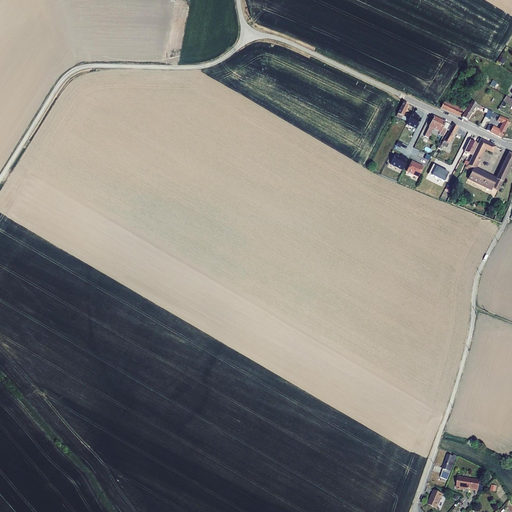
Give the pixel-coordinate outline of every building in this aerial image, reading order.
[(511,101),(505,98),(503,102),(511,107),(511,101)] [(464,111),(467,113),(473,102),(471,101),(465,109),(464,111)] [(410,104),(405,102),(396,121),(401,123),(403,118),(408,121),(410,118),(404,115),(410,104)] [(446,102),(443,107),(454,112),(461,116),(464,111),(465,109),(463,108),(462,110),(446,102)] [(473,102),(467,113),(464,117),(469,121),(477,107),(481,109),(478,114),(489,119),(489,118),(493,112),(473,102)] [(511,122),(493,112),(489,118),(497,122),(499,118),(501,119),(499,122),(506,126),(503,131),(490,125),(487,129),(504,138),(511,122)] [(436,117),(435,116),(425,136),(429,137),(434,127),(445,133),(450,123),(436,117)] [(453,125),(445,140),(450,143),(458,127),(459,126),(454,124),(453,125)] [(475,156),(479,144),(476,143),(474,142),(471,140),(466,152),(475,156)] [(493,154),(496,147),(481,140),(479,144),(475,156),(469,170),(475,173),(472,180),(495,191),(496,190),(499,191),(511,164),(511,155),(509,154),(496,180),(475,170),(484,149),(493,154)] [(404,170),(409,158),(406,157),(406,158),(397,154),(392,164),(404,170)] [(413,161),(408,170),(419,175),(420,175),(425,166),(420,163),(420,164),(413,161)] [(449,482),(458,458),(455,457),(455,459),(450,457),(441,479),(449,482)] [(481,492),(482,487),(480,487),(480,482),(460,479),(459,491),(464,491),(464,489),(481,492)] [(444,496),(437,493),(431,507),(439,511),(440,511),(446,497),(444,496)]
